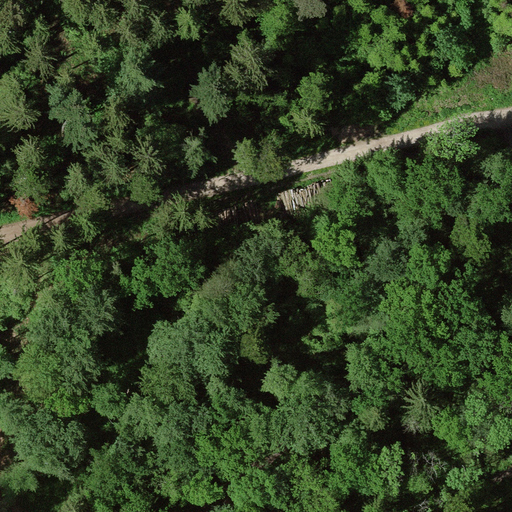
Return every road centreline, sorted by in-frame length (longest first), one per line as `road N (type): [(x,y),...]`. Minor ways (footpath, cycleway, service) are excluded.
road 1 (track): [(0,235),(511,113)]
road 2 (track): [(511,172),(397,342),(216,511)]
